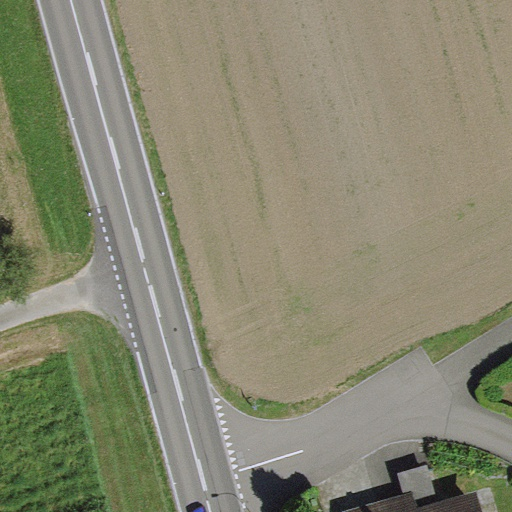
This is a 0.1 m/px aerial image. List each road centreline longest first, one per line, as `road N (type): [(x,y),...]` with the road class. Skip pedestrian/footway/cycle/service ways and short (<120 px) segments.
road 1 (primary): [(61,0),(201,498)]
road 2 (residential): [(201,498),(374,420),(439,411),(511,436)]
road 3 (track): [(139,277),(0,326)]
